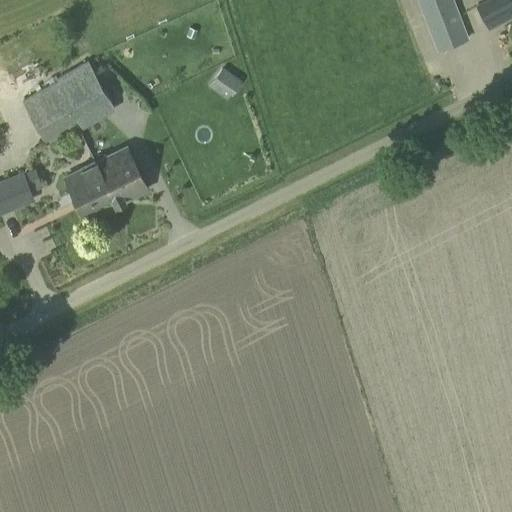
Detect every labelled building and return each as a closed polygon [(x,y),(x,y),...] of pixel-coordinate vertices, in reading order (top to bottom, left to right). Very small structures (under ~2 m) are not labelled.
[(416,0),(436,52),(468,39),(453,0),(416,0)] [(511,19),(511,3),(510,0),(484,0),(500,26),(511,19)] [(81,128),(115,109),(87,63),(55,80),(56,82),(22,102),(46,144),(79,125),(81,128)] [(85,220),(147,190),(126,147),(64,177),(85,220)] [(0,211),(30,199),(20,173),(0,181),(0,211)]
